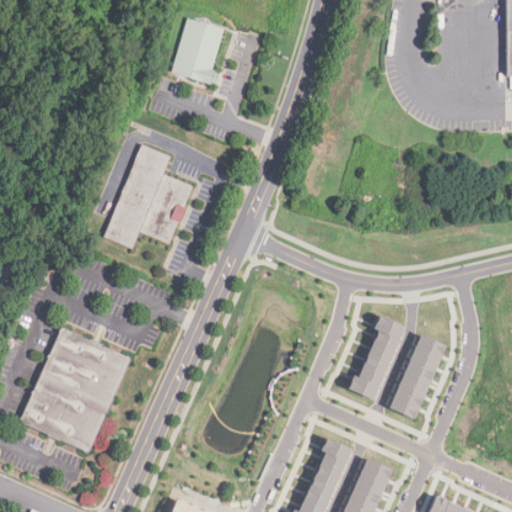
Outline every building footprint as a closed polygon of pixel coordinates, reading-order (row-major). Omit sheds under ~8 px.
[(511,90),(511,78),(507,78),(507,0),(444,0),(444,7),(439,7),(437,0),(511,0),(511,90)] [(222,33),(205,87),(169,76),(186,21),(222,33)] [(133,251),(104,239),(142,147),(171,159),(164,176),(193,188),(169,246),(140,234),(133,251)] [(376,330),(357,377),(351,375),(346,389),(373,400),(402,325),(377,315),(372,328),(376,330)] [(130,359),(112,399),(114,400),(107,414),(106,414),(88,453),(61,441),(61,442),(47,436),(48,435),(20,423),(62,328),(90,341),(90,339),(104,345),(103,347),(130,359)] [(413,419),(446,345),(420,334),(387,407),(413,419)] [(321,511),(350,448),(326,438),(320,450),(322,451),(294,511),(321,511)] [(340,511),(371,511),(390,469),(364,457),(340,511)] [(474,511),(434,495),(426,511),(474,511)]
